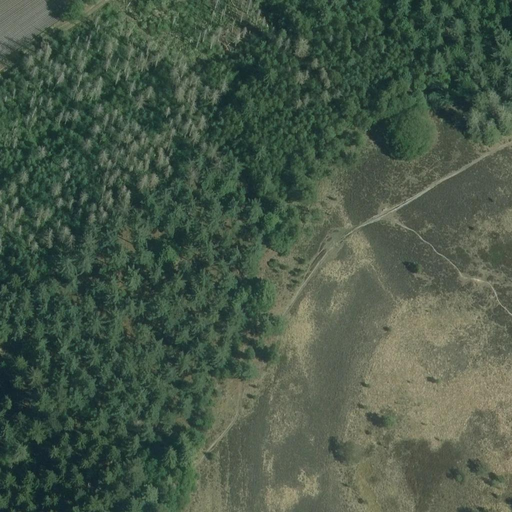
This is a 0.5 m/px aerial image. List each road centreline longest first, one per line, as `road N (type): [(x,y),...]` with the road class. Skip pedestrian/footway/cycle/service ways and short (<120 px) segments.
road 1 (track): [(148,492),(110,439),(0,344)]
road 2 (track): [(104,0),(0,71)]
